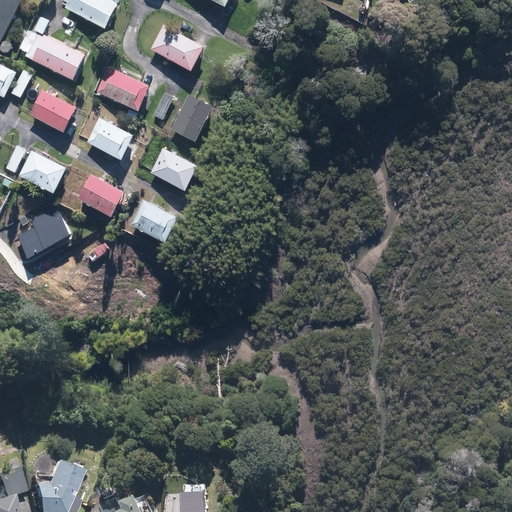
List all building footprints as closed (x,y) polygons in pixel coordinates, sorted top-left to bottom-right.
[(0,0),(0,42),(4,45),(26,0),(0,0)] [(73,0),(69,9),(113,30),(125,6),(113,0),(73,0)] [(206,0),(225,9),(229,0),(206,0)] [(155,50),(198,72),(210,49),(167,26),(155,50)] [(28,57),(81,81),(92,56),(49,36),(47,40),(38,36),(28,57)] [(347,77),(367,83),(373,80),(380,59),(372,57),(354,64),(349,69),(347,77)] [(0,93),(9,98),(21,74),(0,63),(0,93)] [(100,91),(146,112),(157,88),(112,67),(100,91)] [(16,93),(24,98),(35,76),(27,71),(16,93)] [(35,115),(72,133),(83,109),(47,91),(35,115)] [(156,115),(166,120),(176,98),(167,93),(156,115)] [(171,130),(197,142),(213,108),(187,96),(171,130)] [(86,142),(120,159),(132,136),(97,118),(86,142)] [(27,150),(17,145),(5,168),(15,173),(27,150)] [(150,173),(188,192),(200,168),(162,149),(150,173)] [(18,175),(55,194),(68,169),(30,151),(18,175)] [(77,199),(111,216),(123,191),(89,175),(77,199)] [(130,224),(168,243),(180,218),(142,200),(130,224)] [(16,238),(28,259),(70,234),(55,208),(32,221),(36,227),(16,238)] [(0,498),(0,511),(20,511),(15,494),(27,491),(18,458),(10,460),(12,469),(1,472),(8,497),(0,498)] [(45,511),(76,511),(82,500),(74,497),(86,469),(60,459),(50,482),(38,482),(42,511),(45,511)] [(102,492),(106,499),(116,494),(112,487),(102,492)] [(120,511),(147,511),(140,495),(126,501),(129,509),(120,511)] [(207,511),(207,496),(186,497),(186,511),(207,511)] [(102,504),(104,511),(112,511),(122,508),(118,497),(102,504)]
